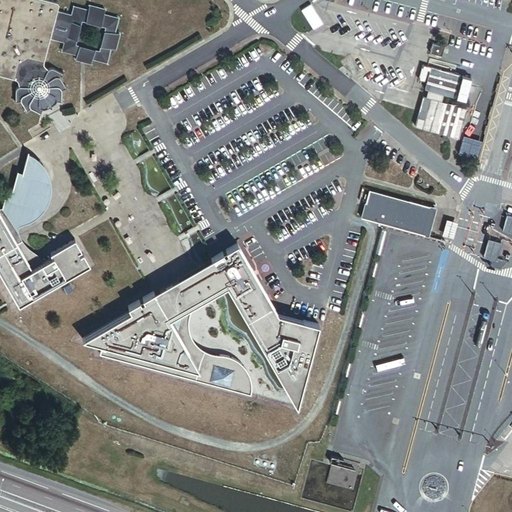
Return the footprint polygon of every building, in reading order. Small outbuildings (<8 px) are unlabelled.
[(46,63),(52,39),(67,43),(64,52),(78,56),(77,61),(93,65),(94,60),(108,64),(112,49),(116,50),(121,35),(116,34),(120,20),(106,15),(107,11),(91,6),(90,11),(76,7),(74,16),(60,12),(61,5),(59,3),(46,0),(0,0),(0,76),(18,81),(20,84),(21,87),(19,89),(17,94),(17,104),(22,103),(28,112),(32,110),(42,114),(44,110),(46,110),(50,109),(54,106),(59,102),(63,103),(64,92),(68,89),(62,78),(65,75),(54,68),(49,70),(46,63)] [(310,4),(301,10),(313,29),(322,24),(310,4)] [(447,48),(436,45),(433,54),(445,57),(447,48)] [(463,77),(433,70),(428,91),(431,92),(429,100),(425,99),(417,128),(462,139),(469,111),(443,104),(446,95),(458,98),(463,77)] [(52,189),(52,181),(51,176),(49,169),(44,162),(40,156),(36,152),(28,147),(23,167),(17,166),(14,184),(8,183),(4,203),(0,204),(0,269),(18,302),(89,263),(84,252),(80,253),(78,249),(81,247),(76,237),(51,250),(53,254),(42,259),(35,254),(29,249),(26,245),(21,238),(16,227),(16,223),(24,219),(30,218),(40,213),(43,210),(47,205),(49,198),(52,189)] [(436,208),(369,189),(361,217),(428,236),(436,208)] [(457,221),(447,219),(442,235),(453,237),(456,226),(457,221)] [(496,243),(489,241),(486,249),(487,258),(495,260),(498,252),(496,243)] [(191,336),(189,331),(188,325),(189,318),(190,312),(193,305),(232,284),(299,407),(320,324),(278,314),(240,243),(228,249),(230,252),(226,254),(225,251),(143,295),(145,298),(143,299),(141,297),(129,303),(132,309),(76,338),(104,346),(101,356),(252,395),(254,389),(255,386),(255,379),(253,374),(250,368),(247,364),(243,360),(239,357),(234,355),(229,354),(222,353),(216,353),(211,351),(203,348),(198,345),(195,341),(191,336)]
